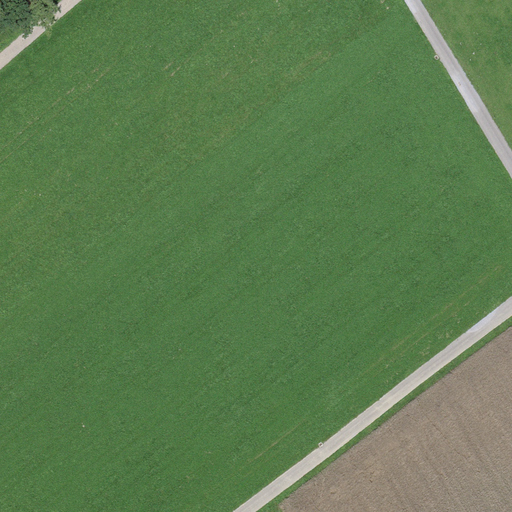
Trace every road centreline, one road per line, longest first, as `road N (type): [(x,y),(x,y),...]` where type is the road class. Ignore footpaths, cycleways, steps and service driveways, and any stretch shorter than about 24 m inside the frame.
road 1 (track): [(245,511),(511,307)]
road 2 (track): [(412,0),(511,164)]
